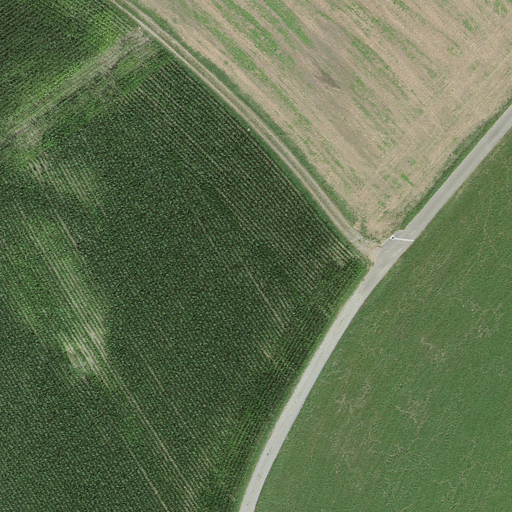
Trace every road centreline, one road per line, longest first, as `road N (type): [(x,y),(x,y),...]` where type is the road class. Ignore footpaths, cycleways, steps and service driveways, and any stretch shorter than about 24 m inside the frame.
road 1 (track): [(386,261),(240,105),(114,0)]
road 2 (track): [(247,511),(272,444),(386,261)]
road 3 (track): [(386,261),(511,117)]
